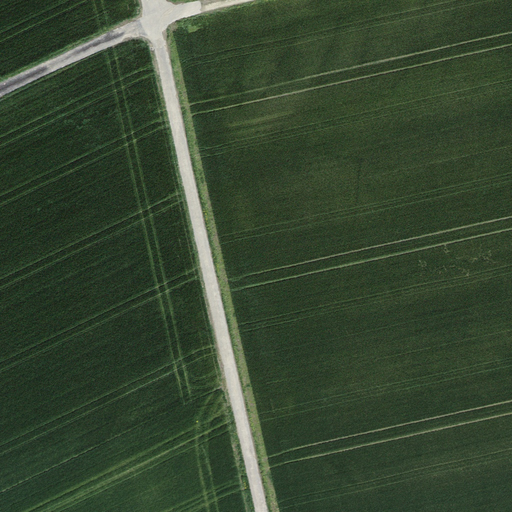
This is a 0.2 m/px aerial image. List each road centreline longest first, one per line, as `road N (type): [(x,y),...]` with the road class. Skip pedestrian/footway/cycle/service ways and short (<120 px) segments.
road 1 (track): [(261,511),(149,0)]
road 2 (track): [(0,89),(120,31),(199,7)]
